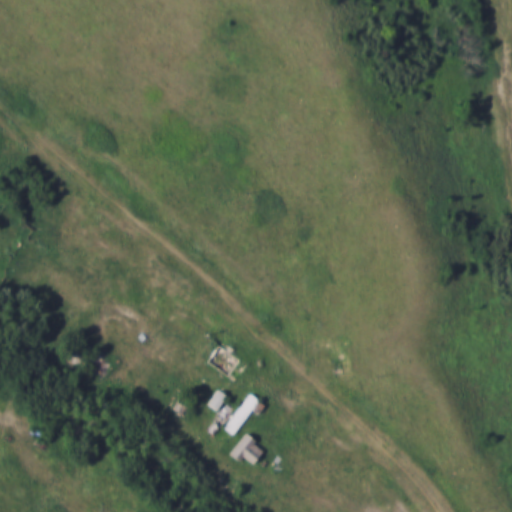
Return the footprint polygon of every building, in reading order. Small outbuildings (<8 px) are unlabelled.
[(83,347),(75,364),(64,359),(72,342),(83,347)] [(209,362),(220,346),(246,364),(240,371),(236,369),(230,377),(209,362)] [(217,390),(226,397),(216,412),(206,405),(217,390)] [(227,426),(254,392),(263,399),(236,433),(227,426)] [(178,398),(188,404),(182,416),(172,410),(178,398)] [(244,456),(240,461),(231,454),(247,434),(256,441),(253,444),(263,451),(254,463),(244,456)]
